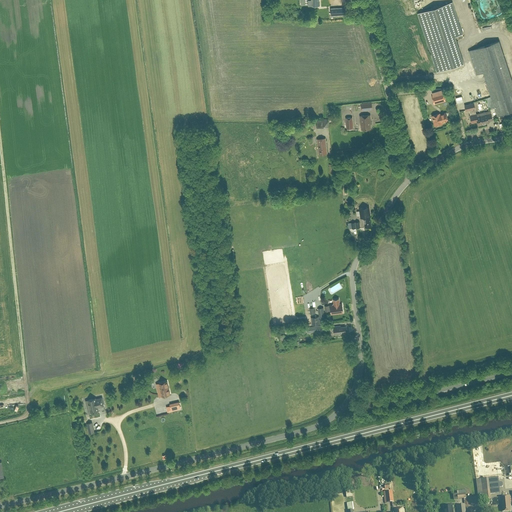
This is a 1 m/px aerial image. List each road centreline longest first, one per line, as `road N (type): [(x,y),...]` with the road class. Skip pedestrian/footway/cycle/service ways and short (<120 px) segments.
road 1 (trunk): [(60,511),(511,395)]
road 2 (tertiary): [(0,506),(308,429),(335,414),(353,390)]
road 3 (track): [(0,422),(27,409),(0,143)]
road 4 (tertiary): [(353,390),(360,354),(353,267),(409,179)]
road 5 (unclassified): [(409,179),(361,0)]
road 6 (unknown): [(385,87),(398,78),(456,74),(465,41),(492,31),(511,68)]
road 7 (unclassified): [(353,390),(396,401),(511,372)]
